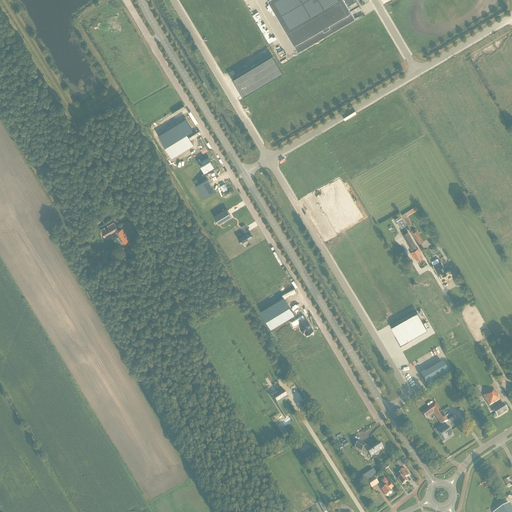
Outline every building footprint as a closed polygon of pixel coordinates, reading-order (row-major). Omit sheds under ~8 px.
[(267,0),(293,44),(294,44),(322,28),(323,30),(330,27),(328,24),(351,11),(350,10),(359,5),(355,0),(267,0)] [(121,11),(92,28),(102,45),(131,28),(128,23),(127,23),(123,16),(123,15),(121,11)] [(129,41),(107,54),(118,71),(139,58),(129,41)] [(282,72),(272,55),(237,76),(241,82),(235,85),(242,97),(282,72)] [(153,67),(135,77),(139,84),(150,78),(155,88),(163,83),(153,67)] [(274,98),(251,111),(255,118),(257,117),(259,121),(258,122),(260,126),(261,125),(264,129),(263,130),(267,137),(290,124),(274,98)] [(159,102),(140,113),(145,121),(164,110),(159,102)] [(178,124),(157,136),(170,158),(191,145),(185,134),(191,130),(184,120),(178,124)] [(322,146),(291,164),(298,177),(304,174),(309,183),(335,168),(322,146)] [(209,157),(199,163),(205,174),(215,168),(209,157)] [(207,179),(196,185),(204,198),(215,192),(207,179)] [(339,180),(313,195),(336,233),(362,217),(339,180)] [(407,216),(418,209),(416,206),(402,215),(408,226),(412,223),(407,216)] [(226,208),(213,216),(219,224),(231,217),(226,208)] [(406,225),(400,215),(393,219),(396,223),(397,223),(400,228),(406,225)] [(108,229),(106,230),(105,229),(101,231),(105,237),(115,231),(116,233),(115,233),(117,236),(115,238),(118,243),(120,242),(121,244),(129,239),(123,229),(118,231),(117,230),(113,222),(107,226),(108,229)] [(412,252),(418,249),(417,249),(415,247),(416,246),(408,231),(406,232),(404,229),(401,232),(402,234),(402,235),(410,249),(411,249),(412,252),(410,253),(413,259),(415,258),(412,252)] [(412,233),(419,244),(423,242),(416,231),(415,229),(411,231),(413,233),(412,233)] [(249,231),(238,238),(241,243),(253,237),(249,231)] [(421,254),(418,249),(412,252),(415,258),(416,257),(418,262),(422,259),(420,255),(421,254)] [(257,251),(240,262),(246,272),(263,262),(257,251)] [(438,259),(432,262),(434,265),(433,266),(437,273),(440,272),(443,277),(447,275),(446,273),(451,270),(454,276),(457,274),(453,265),(449,267),(445,269),(441,262),(440,262),(438,259)] [(277,270),(270,274),(276,285),(283,280),(277,270)] [(284,297),(260,311),(271,328),(294,314),(284,297)] [(417,312),(391,327),(397,339),(398,341),(397,341),(400,347),(408,342),(408,340),(427,330),(417,312)] [(299,323),(306,319),(303,314),(292,321),(295,326),(299,323)] [(301,325),(299,326),(303,333),(305,332),(306,334),(313,330),(306,319),(299,323),(301,325)] [(489,342),(493,350),(497,348),(493,340),(489,342)] [(311,343),(288,357),(300,378),(324,364),(311,343)] [(425,372),(421,374),(421,375),(428,386),(449,373),(443,363),(425,373),(425,372)] [(335,368),(324,375),(328,382),(339,375),(335,368)] [(345,384),(317,402),(327,418),(346,406),(348,409),(356,404),(350,394),(350,395),(348,393),(350,392),(345,384)] [(283,428),(292,442),(304,434),(292,415),(286,406),(282,399),(287,396),(281,387),(276,390),(278,394),(273,397),(282,411),(282,412),(285,417),(289,415),(293,422),(283,428)] [(481,402),(483,401),(479,395),(481,394),(476,387),(470,391),(479,406),(482,404),(481,402)] [(489,406),(499,400),(498,397),(499,396),(494,389),(483,396),(489,406)] [(300,405),(303,410),(309,406),(306,401),(300,405)] [(440,410),(436,404),(435,403),(433,404),(434,405),(432,406),(422,413),(426,419),(433,414),(434,415),(440,423),(442,426),(442,425),(444,427),(438,432),(441,436),(438,438),(443,443),(454,435),(445,423),(448,421),(440,410)] [(494,411),(496,414),(494,415),(494,416),(495,418),(496,418),(508,411),(503,403),(495,408),(496,409),(494,411)] [(406,416),(401,409),(397,412),(402,418),(406,416)] [(358,441),(354,448),(366,455),(368,453),(371,458),(383,450),(378,442),(370,448),(358,441)] [(395,459),(397,463),(396,463),(399,468),(404,465),(402,463),(403,462),(401,460),(400,461),(398,457),(395,459)] [(402,485),(408,482),(405,478),(410,475),(405,469),(399,472),(402,476),(398,479),(402,485)] [(368,482),(372,488),(378,484),(374,478),(368,482)] [(381,481),(383,484),(386,487),(382,490),(386,496),(392,492),(390,490),(394,487),(391,483),(390,484),(385,478),(381,481)] [(320,507),(323,511),(325,511),(327,511),(323,506),(320,500),(318,502),(319,503),(319,504),(321,507),(320,507)]
